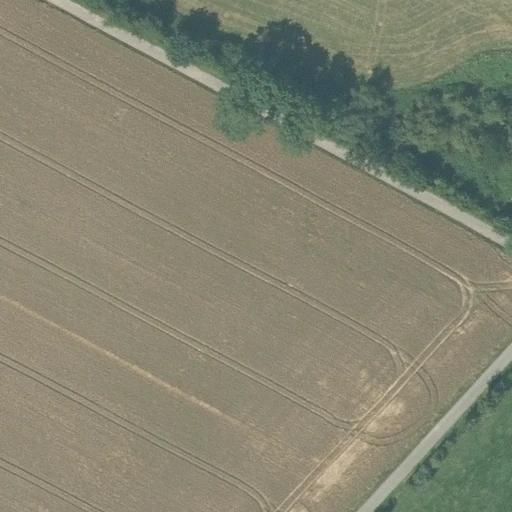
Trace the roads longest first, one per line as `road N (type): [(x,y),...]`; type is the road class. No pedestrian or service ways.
road 1 (track): [(511,242),(59,0)]
road 2 (unclassified): [(511,348),(360,511)]
